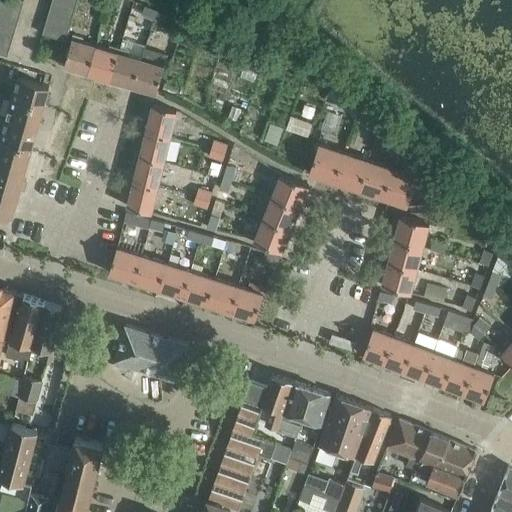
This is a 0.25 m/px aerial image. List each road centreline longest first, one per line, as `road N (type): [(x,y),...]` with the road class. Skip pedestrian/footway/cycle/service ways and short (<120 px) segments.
road 1 (unclassified): [(511,227),(317,63),(182,0)]
road 2 (residential): [(300,361),(49,283)]
road 3 (residential): [(500,439),(300,361)]
road 4 (residential): [(49,283),(58,253),(77,236),(119,112)]
road 5 (residential): [(300,361),(350,204)]
